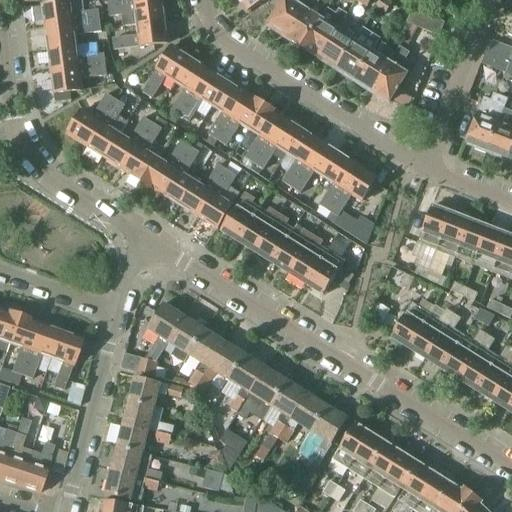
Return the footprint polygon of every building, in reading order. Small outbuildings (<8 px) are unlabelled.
[(160,0),(159,0),(109,6),(110,17),(135,14),(136,24),(159,21),(165,20),(162,0),(160,0)] [(241,0),(243,3),(245,2),(250,10),(267,0),(241,0)] [(290,0),(284,0),(268,25),(270,26),(269,29),(277,34),(279,31),(285,35),(308,0),(298,0),(296,4),(290,0)] [(308,0),(285,35),(284,38),(302,50),(327,11),(317,5),(320,0),(308,0)] [(392,4),(386,0),(380,0),(375,8),(385,14),(392,4)] [(72,4),(45,7),(48,30),(101,24),(99,11),(80,13),(78,2),(72,3),(72,4)] [(406,24),(414,27),(422,15),(411,10),(406,24)] [(327,11),(302,50),(319,60),(320,58),(345,20),(347,17),(338,12),(335,17),(327,11)] [(414,27),(440,37),(445,23),(422,15),(414,27)] [(138,36),(113,39),(114,50),(159,45),(168,43),(165,20),(159,21),(136,24),(138,36)] [(345,20),(320,58),(328,62),(326,65),(336,71),(337,69),(361,32),(362,31),(345,20)] [(101,24),(48,30),(50,51),(78,48),(76,36),(102,33),(101,24)] [(361,32),(337,69),(346,74),(344,77),(353,82),(373,52),(363,46),(369,37),(361,32)] [(511,48),(490,41),(486,53),(511,62),(511,61),(511,58),(511,48)] [(159,68),(143,93),(154,100),(159,91),(168,77),(176,82),(191,59),(172,47),(159,68)] [(78,48),(50,51),(53,73),(107,67),(105,57),(79,60),(79,56),(78,48)] [(396,55),(374,92),(380,96),(379,98),(387,104),(388,102),(390,103),(392,99),(397,92),(398,93),(400,90),(402,92),(408,83),(404,81),(408,75),(413,66),(406,62),(410,56),(400,49),(396,55)] [(373,52),(353,82),(363,88),(364,86),(374,92),(396,55),(388,50),(383,59),(373,52)] [(486,53),(481,65),(506,74),(511,62),(486,53)] [(187,89),(173,112),(182,117),(210,71),(191,59),(176,82),(187,89)] [(107,67),(53,73),(55,95),(83,92),(82,82),(108,78),(107,67)] [(210,71),(182,117),(192,123),(206,101),(214,106),(228,83),(210,71)] [(225,113),(211,136),(219,141),(247,95),(228,83),(214,106),(225,113)] [(397,92),(392,99),(405,107),(410,99),(398,93),(397,92)] [(483,99),(466,143),(476,147),(475,150),(484,154),(485,151),(488,152),(504,110),(504,109),(508,100),(493,94),(491,101),(483,98),(483,99)] [(247,95),(219,141),(229,147),(243,125),(251,130),(266,107),(247,95)] [(83,111),(68,135),(88,148),(118,102),(108,96),(94,118),(83,111)] [(118,102),(88,148),(107,160),(122,136),(112,129),(126,107),(118,102)] [(262,137),(247,159),(256,165),(271,139),(284,119),(266,107),(251,130),(262,137)] [(489,152),(488,155),(497,159),(498,156),(507,159),(511,147),(511,112),(504,110),(488,152),(489,152)] [(122,136),(107,160),(125,171),(154,126),(145,119),(131,141),(122,136)] [(271,139),(256,165),(266,171),(275,156),(283,161),(288,153),(303,130),(284,119),(271,139)] [(154,126),(125,171),(144,183),(159,159),(150,153),(159,138),(164,131),(159,129),(154,126)] [(299,160),(285,183),(293,188),(321,143),(303,130),(288,153),(299,160)] [(211,136),(207,143),(214,148),(219,141),(211,136)] [(159,159),(144,183),(159,193),(160,193),(169,180),(189,147),(181,142),(167,164),(159,159)] [(321,143),(293,188),(303,194),(317,172),(325,177),(340,154),(321,143)] [(169,180),(160,193),(179,205),(194,181),(186,176),(200,154),(199,153),(191,148),(189,147),(169,180)] [(336,184),(322,206),(330,212),(358,166),(340,154),(325,177),(336,184)] [(194,181),(179,205),(198,217),(226,171),(218,166),(205,188),(194,181)] [(358,166),(330,212),(340,218),(354,196),(363,202),(377,178),(358,166)] [(226,171),(198,217),(217,229),(232,205),(223,199),(236,177),(226,171)] [(245,193),(221,232),(239,243),(260,208),(253,204),(256,200),(245,193)] [(433,207),(418,245),(439,252),(453,215),(433,207)] [(260,208),(239,243),(256,253),(280,215),(270,209),(267,213),(260,208)] [(280,215),(256,253),(273,264),(294,230),(287,225),(289,221),(280,215)] [(453,215),(439,252),(457,259),(471,222),(453,215)] [(471,222),(457,259),(476,267),(490,229),(471,222)] [(294,230),(273,264),(290,274),(313,236),(297,226),(294,230)] [(490,229),(476,267),(494,274),(509,236),(490,229)] [(313,236),(290,274),(306,284),(327,251),(321,247),(323,242),(313,236)] [(511,237),(509,236),(494,274),(511,280),(511,237)] [(327,251),(306,284),(324,295),(345,262),(338,258),(339,257),(342,252),(332,245),(329,250),(328,250),(327,251)] [(426,279),(430,271),(419,266),(415,274),(426,279)] [(343,268),(338,276),(349,283),(355,275),(343,268)] [(442,277),(430,271),(426,279),(438,285),(442,277)] [(406,275),(401,288),(410,291),(415,279),(406,275)] [(451,291),(463,297),(466,289),(455,283),(451,291)] [(478,294),(466,289),(463,297),(474,302),(478,294)] [(498,314),(502,306),(491,300),(487,308),(498,314)] [(390,337),(408,349),(415,337),(429,313),(431,314),(434,308),(432,307),(426,303),(424,302),(420,307),(412,302),(390,337)] [(161,339),(147,361),(149,361),(157,363),(164,351),(185,318),(164,305),(148,331),(161,339)] [(390,311),(379,305),(371,320),(382,326),(390,311)] [(511,314),(511,310),(502,306),(498,314),(510,319),(511,314)] [(415,337),(408,349),(425,359),(439,337),(453,314),(446,309),(439,319),(431,314),(429,313),(415,337)] [(480,310),(475,320),(489,327),(494,318),(480,310)] [(0,340),(10,344),(13,337),(15,330),(19,318),(0,311),(0,340)] [(439,337),(425,359),(442,370),(463,337),(464,335),(455,329),(461,319),(453,314),(439,337)] [(13,337),(10,344),(20,348),(17,356),(11,373),(22,377),(36,337),(38,331),(40,325),(19,318),(15,330),(13,337)] [(185,318),(164,351),(172,356),(176,349),(189,357),(205,331),(185,318)] [(36,337),(22,377),(32,380),(41,356),(51,359),(59,337),(61,333),(40,325),(38,331),(36,337)] [(205,331),(189,357),(209,369),(225,343),(205,331)] [(463,337),(442,370),(459,380),(487,337),(487,335),(480,331),(476,337),(473,341),(467,337),(464,335),(463,337)] [(59,337),(51,359),(62,363),(53,388),(64,391),(79,349),(80,349),(82,343),(82,342),(82,340),(73,337),(61,333),(59,337)] [(487,337),(459,380),(476,391),(498,356),(489,350),(495,340),(490,337),(487,335),(487,337)] [(204,377),(197,389),(205,394),(213,382),(217,375),(221,377),(229,383),(246,356),(225,343),(209,369),(204,377)] [(498,356),(476,391),(493,402),(511,371),(511,355),(508,362),(498,356)] [(246,356),(229,383),(242,390),(230,410),(238,414),(266,369),(246,356)] [(140,359),(137,373),(146,376),(149,361),(147,361),(140,359)] [(149,361),(146,376),(164,380),(167,370),(157,368),(158,363),(157,363),(149,361)] [(238,414),(237,415),(245,421),(250,414),(262,421),(270,408),(286,382),(266,369),(238,414)] [(204,377),(196,371),(189,384),(196,388),(197,389),(204,377)] [(511,371),(493,402),(510,412),(511,409),(511,371)] [(136,378),(130,402),(155,408),(158,395),(166,397),(166,395),(169,386),(161,384),(136,378)] [(274,428),(270,435),(278,440),(307,394),(286,382),(270,408),(282,415),(274,428)] [(169,386),(166,395),(181,399),(184,391),(183,390),(169,386)] [(184,391),(182,399),(191,402),(194,395),(184,391)] [(307,394),(278,440),(286,445),(298,425),(311,433),(327,407),(307,394)] [(37,399),(35,406),(37,411),(44,413),(48,402),(37,399)] [(130,402),(124,425),(149,432),(157,434),(172,438),(174,429),(159,425),(163,410),(155,408),(130,402)] [(60,408),(49,404),(46,414),(57,417),(60,408)] [(327,407),(311,433),(323,441),(319,448),(328,453),(348,420),(327,407)] [(124,425),(118,448),(143,455),(149,432),(124,425)] [(355,425),(333,461),(348,470),(371,435),(355,425)] [(0,481),(16,435),(6,431),(0,429),(0,481)] [(16,435),(0,481),(20,488),(32,452),(22,449),(25,437),(16,434),(16,435)] [(157,434),(155,443),(169,447),(172,438),(157,434)] [(371,435),(348,470),(364,480),(387,444),(371,435)] [(32,452),(20,488),(40,495),(48,470),(47,470),(51,458),(50,458),(53,446),(44,443),(40,455),(32,452)] [(387,444),(364,480),(379,490),(402,454),(387,444)] [(223,452),(230,472),(242,453),(228,445),(223,452)] [(118,448),(112,472),(145,480),(148,472),(151,457),(143,455),(118,448)] [(328,453),(319,448),(311,460),(320,466),(328,453)] [(402,454),(379,490),(395,499),(401,489),(403,490),(419,465),(417,464),(402,454)] [(206,466),(214,467),(215,460),(208,458),(206,466)] [(405,491),(398,502),(414,511),(437,476),(421,466),(419,465),(403,490),(405,491)] [(224,475),(207,471),(203,489),(219,493),(224,475)] [(112,472),(106,496),(131,502),(131,501),(141,503),(145,489),(147,481),(145,480),(112,472)] [(162,475),(148,472),(145,480),(147,481),(159,484),(162,475)] [(437,476),(414,511),(435,511),(452,485),(437,476)] [(147,481),(145,489),(157,492),(159,484),(147,481)] [(338,487),(330,482),(322,495),(321,495),(314,506),(323,511),(330,498),(331,498),(338,487)] [(452,485),(435,511),(460,511),(474,495),(465,489),(463,492),(452,485)] [(338,487),(331,498),(338,503),(345,492),(338,487)] [(474,495),(460,511),(486,511),(480,506),(483,502),(474,495)] [(256,511),(258,501),(246,499),(244,511),(256,511)] [(102,501),(100,511),(143,511),(144,508),(102,501)] [(353,511),(364,511),(368,506),(360,501),(353,511)]
